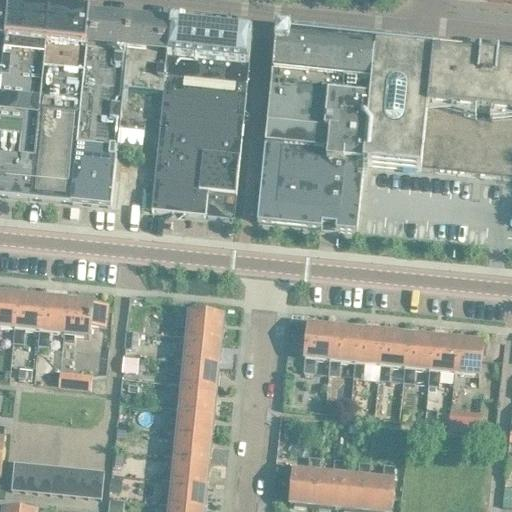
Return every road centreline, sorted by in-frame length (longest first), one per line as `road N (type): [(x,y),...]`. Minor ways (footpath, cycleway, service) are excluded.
road 1 (residential): [(511,34),(164,0)]
road 2 (residential): [(270,267),(0,239)]
road 3 (residential): [(249,511),(270,267)]
road 4 (residential): [(511,292),(270,267)]
